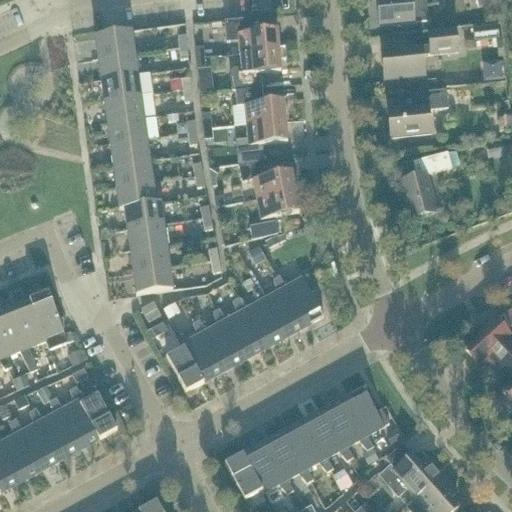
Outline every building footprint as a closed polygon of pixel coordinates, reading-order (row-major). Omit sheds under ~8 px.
[(426,0),(387,0),(388,0),(378,1),(380,28),(428,24),(426,0)] [(496,0),(473,0),(477,11),(498,5),(496,0)] [(278,33),(254,35),(252,21),(226,24),(228,45),(239,44),(240,57),(280,53),(278,33)] [(473,31),(474,43),(498,41),(497,29),(473,31)] [(423,58),(459,54),(456,32),(429,35),(430,47),(382,53),(386,82),(425,77),(423,58)] [(98,63),(135,58),(131,36),(95,41),(98,63)] [(178,52),(186,51),(185,39),(177,40),(178,52)] [(197,61),(205,60),(205,50),(196,51),(197,61)] [(178,52),(179,63),(187,63),(186,51),(178,52)] [(260,76),(282,74),(280,53),(240,57),(242,71),(233,72),(229,77),(231,94),(235,93),(261,91),(260,76)] [(101,85),(138,80),(135,58),(98,63),(101,85)] [(197,61),(198,71),(206,70),(205,60),(197,61)] [(504,64),(494,65),(496,82),(506,81),(504,64)] [(104,106),(141,101),(138,80),(101,85),(104,106)] [(180,82),(169,83),(171,95),(182,94),(180,82)] [(182,95),(190,94),(189,82),(181,83),(182,94),(182,95)] [(245,107),(247,128),(286,124),(284,103),(263,105),(261,91),(235,93),(236,108),(245,107)] [(429,113),(449,111),(447,92),(419,95),(420,109),(389,112),(392,140),(431,136),(429,113)] [(458,102),(471,101),(470,92),(458,93),(458,102)] [(182,95),(183,106),(191,106),(190,94),(182,95)] [(107,127),(144,122),(141,101),(104,106),(107,127)] [(233,106),(223,107),(224,127),(235,126),(233,106)] [(177,118),(167,119),(167,126),(177,125),(177,118)] [(204,132),(212,131),(211,121),(203,121),(204,132)] [(110,149),(147,144),(144,122),(107,127),(110,149)] [(265,163),(263,147),(288,145),(286,124),(247,128),(248,140),(236,141),(239,165),(265,163)] [(187,138),(195,137),(194,125),(186,126),(186,127),(187,138)] [(186,127),(175,128),(176,139),(187,138),(186,127)] [(204,132),(205,143),(213,142),(212,131),(204,132)] [(187,138),(188,150),(196,149),(195,137),(187,138)] [(113,170),(150,165),(147,144),(110,149),(113,170)] [(508,145),(486,148),(488,161),(510,159),(508,145)] [(428,177),(453,171),(449,155),(414,164),(418,179),(400,184),(410,222),(438,215),(428,177)] [(292,174),(268,178),(265,163),(239,168),(242,185),(254,183),(257,201),(296,194),(292,174)] [(116,192),(153,187),(150,165),(113,170),(116,192)] [(194,181),(202,179),(200,167),(192,169),(194,181)] [(194,181),(196,193),(204,191),(202,179),(194,181)] [(156,208),(156,207),(153,187),(116,192),(120,214),(124,213),(156,208)] [(296,194),(257,201),(261,222),(300,215),(296,194)] [(215,199),(217,210),(225,208),(223,198),(215,199)] [(127,234),(164,229),(160,207),(156,207),(156,208),(124,213),(127,234)] [(202,224),(210,222),(208,210),(199,212),(202,224)] [(202,224),(204,236),(213,234),(210,222),(202,224)] [(252,242),(265,239),(279,236),(276,223),(249,229),(252,242)] [(130,255),(167,250),(164,229),(127,234),(130,255)] [(275,238),(264,244),(266,247),(268,251),(279,245),(275,238)] [(133,277),(170,272),(167,250),(130,255),(133,277)] [(257,250),(247,255),(254,268),(264,263),(263,262),(258,252),(257,250)] [(210,266),(218,264),(215,252),(207,254),(210,266)] [(210,266),(212,278),(220,276),(218,264),(210,266)] [(137,299),(173,294),(170,272),(133,277),(137,299)] [(281,291),(303,331),(324,320),(311,295),(316,292),(308,277),(286,289),(281,291)] [(281,291),(286,289),(280,278),(273,282),(277,294),(266,300),(261,302),(283,342),(303,331),(281,291)] [(250,283),(244,286),(248,294),(254,291),(250,283)] [(261,302),(266,300),(260,289),(253,292),(257,305),(246,311),(242,313),(263,353),(283,342),(261,302)] [(49,355),(68,347),(49,297),(30,304),(46,346),(49,355)] [(242,313),(246,311),(240,300),(233,304),(236,316),(225,322),(222,324),(243,363),(263,353),(242,313)] [(25,354),(29,352),(46,346),(30,304),(9,313),(25,354)] [(154,308),(141,315),(148,330),(161,323),(154,308)] [(165,315),(169,322),(179,317),(175,310),(165,315)] [(222,324),(225,322),(219,311),(213,315),(217,327),(206,333),(202,335),(223,374),(243,363),(222,324)] [(511,311),(502,317),(508,331),(511,329),(511,311)] [(9,313),(0,316),(0,352),(4,362),(9,360),(21,356),(26,366),(34,363),(29,352),(25,354),(9,313)] [(511,340),(493,320),(466,344),(485,365),(489,362),(506,381),(498,388),(511,403),(511,340)] [(202,335),(206,333),(200,322),(193,326),(197,338),(181,346),(183,350),(184,349),(203,385),(223,374),(202,335)] [(162,330),(150,337),(155,344),(167,338),(162,330)] [(186,394),(203,385),(184,349),(183,350),(166,359),(186,394)] [(13,371),(9,360),(4,362),(0,352),(0,364),(6,374),(13,371)] [(83,365),(78,355),(67,360),(72,370),(83,365)] [(34,363),(26,366),(31,377),(38,374),(34,363)] [(84,371),(72,377),(76,385),(88,379),(84,371)] [(28,390),(23,380),(12,384),(17,394),(28,390)] [(62,384),(67,393),(74,389),(69,381),(62,384)] [(79,406),(84,403),(76,389),(70,392),(73,404),(62,410),(57,413),(79,452),(99,442),(79,406)] [(43,407),(50,403),(51,402),(45,390),(36,395),(43,407)] [(363,441),(368,438),(389,426),(381,412),(376,414),(363,390),(342,402),(363,441)] [(79,406),(99,442),(117,432),(97,396),(84,403),(79,406)] [(23,400),(14,404),(18,413),(27,409),(23,400)] [(57,413),(62,410),(56,400),(51,402),(50,403),(53,415),(42,421),(38,423),(59,463),(79,452),(57,413)] [(374,449),(368,438),(363,441),(342,402),(322,413),(343,452),(347,449),(359,443),(367,453),(374,449)] [(9,421),(4,409),(0,411),(0,419),(2,424),(9,421)] [(38,423),(42,421),(36,411),(29,414),(33,426),(22,432),(18,434),(39,474),(59,463),(38,423)] [(353,460),(347,449),(343,452),(322,413),(302,423),(323,462),(327,460),(338,454),(347,464),(353,460)] [(18,434),(22,432),(16,421),(9,425),(12,437),(2,443),(0,443),(0,449),(19,485),(39,474),(18,434)] [(333,471),(327,460),(323,462),(302,423),(282,434),(303,473),(308,471),(318,465),(327,475),(333,471)] [(403,440),(398,431),(386,437),(391,446),(403,440)] [(314,482),(308,471),(303,473),(282,434),(262,445),(283,484),(287,481),(298,475),(307,485),(314,482)] [(0,449),(0,443),(2,443),(0,439),(0,494),(19,485),(0,449)] [(294,493),(287,481),(283,484),(262,445),(242,456),(261,492),(263,494),(278,486),(287,496),(294,493)] [(377,462),(372,452),(364,457),(369,466),(377,462)] [(244,501),(261,492),(242,456),(225,465),(244,501)] [(391,469),(378,480),(397,502),(408,493),(416,502),(442,479),(427,462),(425,464),(421,458),(420,458),(419,457),(418,457),(417,457),(416,457),(415,457),(414,457),(413,458),(412,458),(412,459),(411,459),(403,466),(394,473),(391,469)] [(332,479),(340,493),(350,487),(343,473),(332,479)] [(450,502),(458,496),(442,479),(416,502),(406,511),(458,511),(459,511),(450,502)] [(161,511),(157,503),(140,511),(161,511)]
